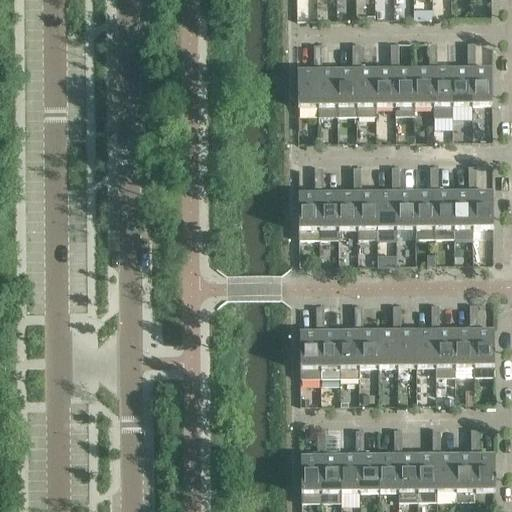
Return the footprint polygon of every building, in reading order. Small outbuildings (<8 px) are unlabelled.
[(492,70),(476,71),(472,71),(472,108),(492,108),(492,70)] [(376,119),(376,109),(376,71),(361,72),(357,72),(357,120),(376,119)] [(395,71),(391,71),(376,71),(376,109),(395,109),(395,71)] [(414,71),(399,71),(395,71),(395,109),(395,119),(415,119),(415,109),(414,71)] [(433,71),(429,71),(414,71),(415,109),(434,109),(433,71)] [(453,71),(437,71),(433,71),(434,109),(453,109),(453,71)] [(472,71),(468,71),(453,71),(453,109),(472,108),(472,71)] [(318,72),(314,72),(298,72),(298,110),(319,110),(318,72)] [(337,72),(322,72),(318,72),(319,110),(319,120),(338,120),(337,72)] [(357,72),(353,72),(337,72),(338,120),(357,120),(357,72)] [(493,193),(477,194),(473,194),(473,232),(493,231),(493,193)] [(377,194),(362,195),(358,195),(358,233),(377,232),(377,194)] [(396,194),(392,194),(377,194),(377,232),(396,232),(396,194)] [(415,194),(400,194),(396,194),(396,232),(416,232),(415,194)] [(434,194),(431,194),(415,194),(416,232),(435,232),(434,194)] [(454,194),(438,194),(434,194),(435,232),(454,232),(454,194)] [(473,194),(469,194),(454,194),(454,232),(473,232),(473,194)] [(319,195),(315,195),(299,195),(299,243),(320,243),(319,195)] [(339,243),(339,233),(338,195),(323,195),(319,195),(320,243),(339,243)] [(358,195),(354,195),(338,195),(339,233),(358,233),(358,195)] [(436,332),(432,332),(416,333),(417,371),(436,370),(436,332)] [(455,332),(440,332),(436,332),(436,370),(455,370),(455,332)] [(474,332),(470,332),(455,332),(455,370),(474,370),(474,332)] [(494,332),(478,332),(474,332),(474,370),(495,370),(494,332)] [(320,333),(317,333),(300,334),(301,372),(301,382),(321,381),(321,371),(320,333)] [(340,333),(324,333),(320,333),(321,371),(340,371),(340,333)] [(359,333),(355,333),(340,333),(340,371),(359,371),(359,333)] [(378,333),(363,333),(359,333),(359,371),(378,371),(378,333)] [(397,333),(393,333),(378,333),(378,371),(398,371),(397,333)] [(416,333),(401,333),(397,333),(398,371),(417,371),(416,333)] [(475,456),(471,456),(456,457),(456,495),(475,494),(475,456)] [(495,456),(479,456),(475,456),(475,494),(496,494),(495,456)] [(360,457),(356,457),(341,458),(341,496),(360,495),(360,457)] [(379,457),(364,457),(360,457),(360,495),(379,495),(379,457)] [(398,457),(394,457),(379,457),(379,495),(399,495),(398,457)] [(418,457),(402,457),(398,457),(399,495),(418,495),(418,457)] [(437,457),(433,457),(418,457),(418,495),(437,495),(437,457)] [(456,457),(441,457),(437,457),(437,495),(456,495),(456,457)] [(322,458),(318,458),(301,458),(302,496),(322,496),(322,458)] [(341,458),(325,458),(322,458),(322,496),(322,506),(341,506),(341,496),(341,458)]
